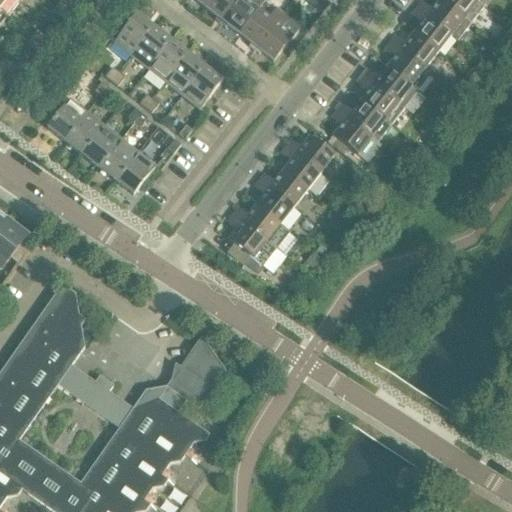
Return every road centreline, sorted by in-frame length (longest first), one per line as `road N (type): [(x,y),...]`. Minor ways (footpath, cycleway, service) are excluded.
road 1 (residential): [(161,272),(371,0)]
road 2 (unclassified): [(444,453),(161,272)]
road 3 (unclassified): [(161,272),(0,164)]
